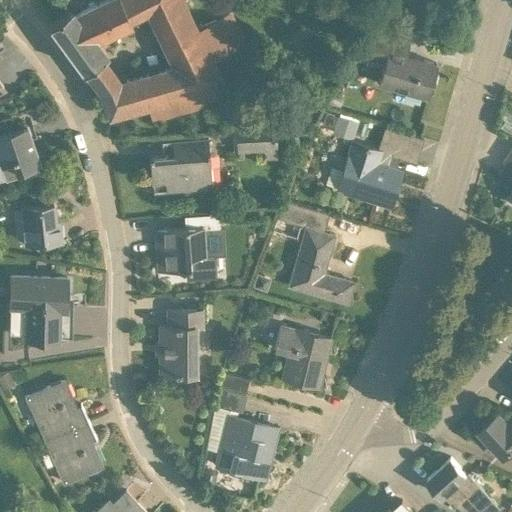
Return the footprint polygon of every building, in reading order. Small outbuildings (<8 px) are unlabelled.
[(223,83),(212,60),(245,43),(229,12),(196,27),(182,0),(105,0),(73,15),(69,9),(49,23),(99,91),(108,115),(147,103),(151,121),(229,99),(223,83)] [(378,84),(426,97),(436,63),(405,55),(409,42),(376,33),(369,59),(384,63),(378,84)] [(337,115),(337,116),(333,128),(332,133),(352,139),(358,122),(337,115)] [(308,135),(308,126),(275,127),(275,136),(308,135)] [(337,190),(390,207),(402,169),(386,164),(389,155),(414,162),(421,138),(383,126),(375,149),(351,142),(337,190)] [(0,169),(4,181),(17,177),(17,172),(39,165),(26,127),(0,135),(0,169)] [(274,130),(233,133),(235,152),(261,150),(262,159),(276,158),(274,130)] [(211,187),(207,140),(172,142),(173,157),(165,157),(165,155),(149,156),(151,183),(165,181),(166,191),(211,187)] [(511,144),(501,161),(511,168),(511,189),(508,196),(511,198),(511,144)] [(272,203),(268,196),(263,200),(268,206),(272,203)] [(305,228),(296,258),(305,260),(297,289),(347,303),(353,281),(323,273),(334,235),(323,232),(328,214),(282,201),(275,219),(305,228)] [(25,242),(49,240),(60,239),(58,219),(55,219),(53,204),(22,208),(25,242)] [(213,255),(205,256),(202,226),(158,229),(159,253),(156,253),(157,271),(183,269),(184,281),(215,278),(213,255)] [(252,287),(265,291),(270,278),(257,274),(252,287)] [(66,278),(10,276),(9,306),(27,306),(27,339),(57,339),(57,320),(53,320),(53,305),(65,306),(66,278)] [(201,326),(201,310),(167,309),(167,325),(159,325),(159,374),(195,373),(195,326),(201,326)] [(281,377),(318,386),(330,337),(294,328),(278,325),(272,351),(287,355),(281,377)] [(9,371),(0,374),(0,385),(2,390),(15,384),(9,371)] [(221,372),(218,388),(245,394),(249,379),(221,372)] [(42,411),(53,435),(88,420),(80,402),(75,404),(64,380),(26,396),(34,415),(42,411)] [(245,394),(218,388),(215,405),(241,412),(245,394)] [(511,425),(510,427),(498,414),(479,432),(502,457),(511,448),(511,425)] [(277,427),(228,415),(222,438),(215,465),(265,477),(277,427)] [(88,420),(53,435),(64,460),(55,463),(63,482),(102,465),(91,440),(96,438),(88,420)] [(456,505),(464,511),(476,511),(490,499),(467,475),(451,457),(427,478),(443,496),(455,506),(456,505)] [(108,499),(94,511),(138,511),(132,506),(137,502),(125,490),(112,503),(108,499)] [(413,511),(402,500),(389,511),(413,511)]
